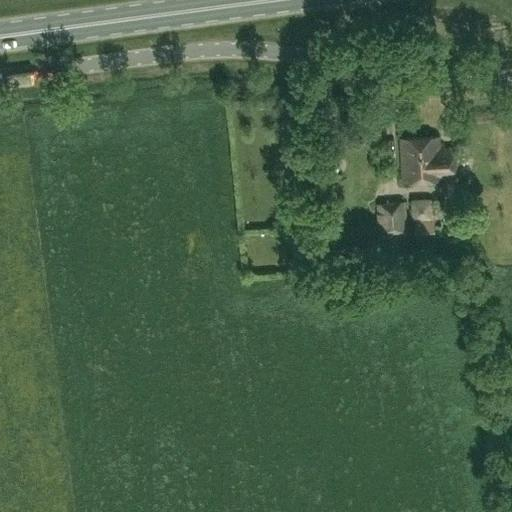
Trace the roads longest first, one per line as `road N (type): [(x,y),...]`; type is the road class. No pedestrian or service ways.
road 1 (unclassified): [(0,76),(236,48),(414,80),(511,77)]
road 2 (primary): [(285,0),(0,38)]
